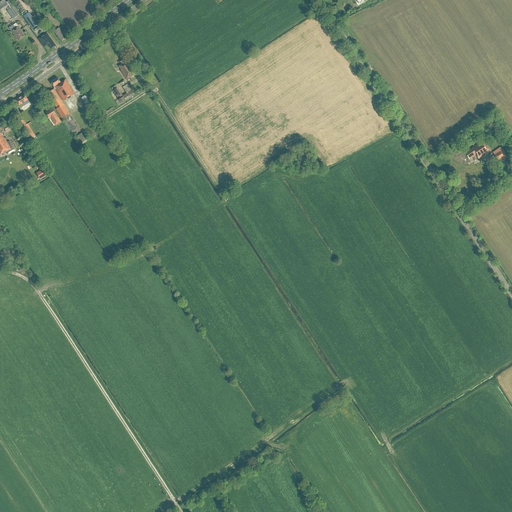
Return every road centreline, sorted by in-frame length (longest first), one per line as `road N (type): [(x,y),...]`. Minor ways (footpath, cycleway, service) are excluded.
road 1 (unclassified): [(511,294),(319,0)]
road 2 (track): [(0,270),(32,282),(182,511)]
